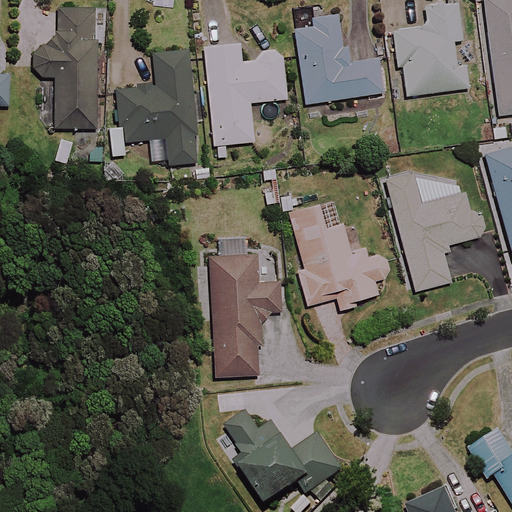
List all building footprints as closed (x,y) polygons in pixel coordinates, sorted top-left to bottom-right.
[(511,0),(483,0),(498,117),(511,114),(511,0)] [(464,41),(460,5),(425,9),(427,29),(393,33),(397,69),(402,68),(406,97),(468,89),(465,65),(455,66),(452,43),(464,41)] [(100,43),(102,11),(57,9),(56,48),(35,48),(34,77),(57,78),(55,128),(97,130),(100,43)] [(347,65),(340,17),(313,21),(315,30),(295,33),(305,105),(384,94),(379,60),(347,65)] [(242,64),(240,45),(204,48),(213,147),(254,143),(250,104),(286,101),(282,52),(258,54),(259,62),(242,64)] [(197,131),(192,52),(154,55),(156,87),(117,90),(120,143),(167,140),(168,166),(196,164),(194,131),(197,131)] [(0,76),(0,107),(9,108),(11,77),(0,76)] [(511,150),(485,158),(511,253),(511,150)] [(421,203),(413,174),(386,181),(415,292),(450,282),(441,247),(485,235),(480,215),(470,217),(464,192),(421,203)] [(335,299),(339,312),(353,308),(351,303),(376,296),(373,282),(386,278),(381,257),(367,260),(364,249),(351,253),(343,225),(323,230),(317,207),(289,214),(304,270),(297,272),(306,307),(335,299)] [(247,255),(246,242),(224,243),(224,256),(211,256),(216,378),(259,377),(258,346),(263,346),(262,315),(281,315),(280,284),(259,285),(258,254),(247,255)] [(248,413),(226,428),(244,456),(235,463),(263,506),(297,483),(311,504),(330,491),(324,483),(342,471),(319,436),(293,453),(273,423),(260,431),(248,413)] [(511,452),(499,433),(470,452),(487,480),(494,476),(511,505),(511,452)] [(456,511),(446,489),(406,507),(408,511),(456,511)]
